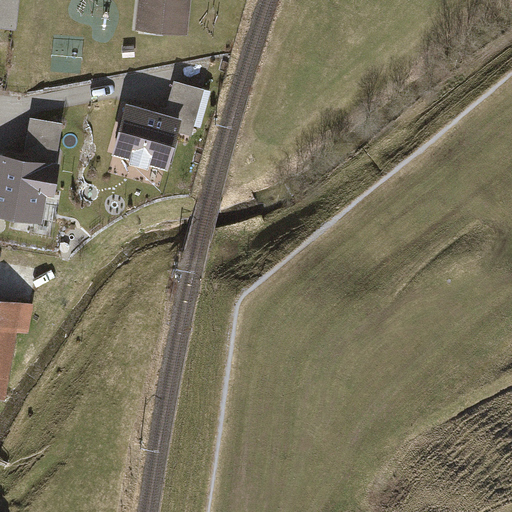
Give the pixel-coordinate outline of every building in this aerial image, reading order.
[(0,0),(0,27),(17,30),(20,0),(0,0)] [(141,0),(138,31),(187,36),(191,0),(141,0)] [(14,48),(0,45),(0,77),(10,79),(14,48)] [(134,47),(123,48),(123,58),(135,57),(134,47)] [(160,108),(159,113),(182,119),(178,133),(192,137),(205,89),(174,81),(166,110),(160,108)] [(126,105),(113,154),(130,159),(129,164),(148,169),(149,164),(169,169),(178,133),(182,119),(159,113),(126,105)] [(30,118),(23,159),(56,164),(63,124),(30,118)] [(0,155),(0,215),(41,222),(45,195),(55,197),(60,165),(56,164),(23,159),(0,155)] [(0,397),(5,399),(16,331),(28,333),(33,305),(0,299),(0,397)]
